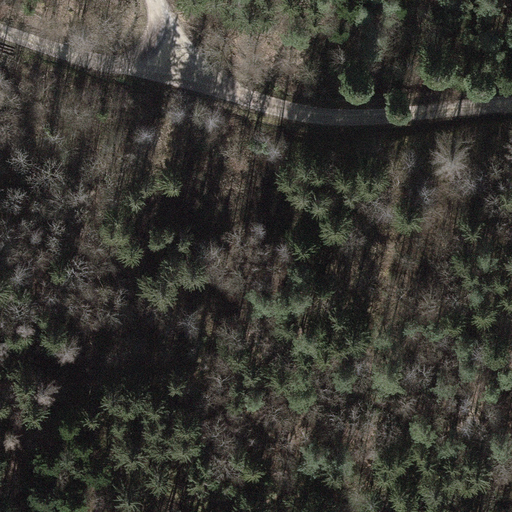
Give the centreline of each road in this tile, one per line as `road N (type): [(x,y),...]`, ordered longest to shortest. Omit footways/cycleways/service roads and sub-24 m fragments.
road 1 (track): [(158,0),(203,77),(316,110),(511,99)]
road 2 (track): [(0,20),(203,77)]
